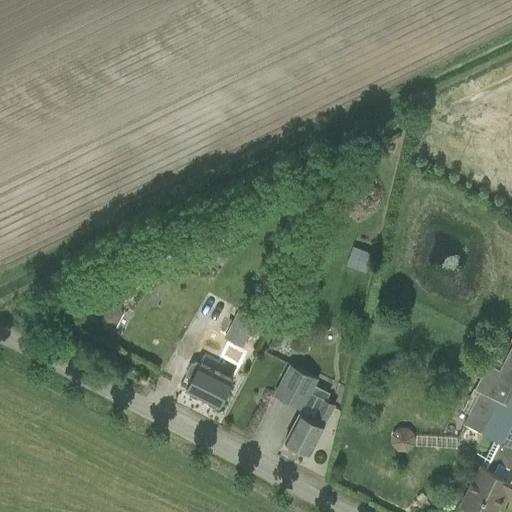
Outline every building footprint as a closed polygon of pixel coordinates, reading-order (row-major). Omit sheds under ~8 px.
[(217,236),(199,244),(202,254),(221,247),(217,236)] [(353,246),(349,257),(368,263),(372,253),(353,246)] [(102,316),(103,323),(110,327),(118,323),(122,314),(121,307),(113,303),(106,306),(102,316)] [(216,333),(238,345),(242,347),(257,318),(238,308),(229,326),(222,323),(216,333)] [(511,346),(487,394),(500,401),(491,417),(511,427),(511,346)] [(186,390),(219,407),(240,366),(207,350),(200,363),(196,361),(191,363),(187,370),(189,375),(193,377),(187,389),(186,390)] [(290,363),(274,394),(301,408),(318,377),(290,363)] [(299,411),(285,441),(310,453),(336,405),(324,399),(313,419),(299,411)] [(495,511),(504,495),(511,498),(511,447),(510,446),(511,441),(511,427),(491,417),(483,433),(499,441),(487,467),(481,464),(461,505),(474,511),(495,511)] [(397,451),(407,451),(414,445),(415,434),(409,428),(399,427),(391,434),(391,443),(397,451)]
